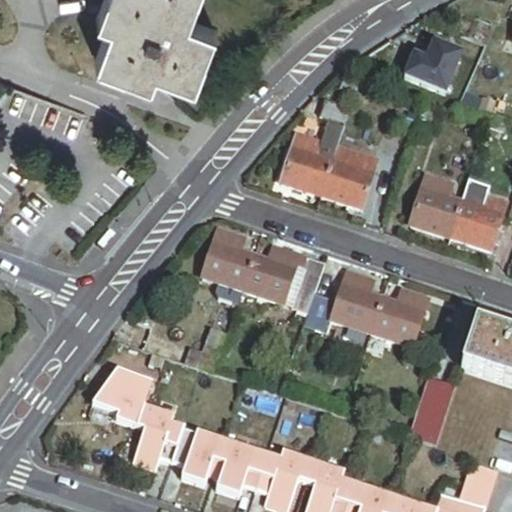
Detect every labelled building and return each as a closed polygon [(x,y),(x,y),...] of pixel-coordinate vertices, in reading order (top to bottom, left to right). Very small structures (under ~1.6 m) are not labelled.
[(105,0),(103,7),(97,21),(110,26),(95,65),(149,85),(153,74),(193,88),(212,35),(186,25),(195,0),(105,0)] [(349,103),(354,86),(344,82),(341,84),(336,100),(348,104),(349,103)] [(383,114),(388,103),(354,86),(349,103),(383,114)] [(328,168),(343,122),(319,114),(314,128),(323,132),(317,150),(313,163),(328,168)] [(418,117),(408,148),(423,153),(432,124),(418,117)] [(485,127),(459,118),(454,133),(481,142),(485,127)] [(506,134),(485,127),(481,142),(501,148),(506,134)] [(316,205),(328,168),(313,163),(317,150),(291,141),(275,192),(316,205)] [(342,173),(328,168),(316,205),(357,219),(373,169),(347,160),(342,173)] [(446,248),(458,212),(443,207),(447,193),(422,185),(406,235),(446,248)] [(511,232),(511,189),(510,189),(502,211),(497,228),(511,232)] [(471,216),(458,212),(446,248),(486,261),(497,228),(502,211),(476,203),(471,216)] [(236,294),(248,260),(235,255),(240,240),(213,231),(197,281),(218,288),(236,294)] [(263,264),(248,260),(236,294),(277,308),(293,259),(268,250),(263,264)] [(293,259),(277,308),(286,311),(303,262),(293,259)] [(309,297),(319,267),(303,262),(286,311),(303,316),(309,297)] [(303,316),(298,329),(320,337),(324,323),(365,337),(377,302),(363,297),(368,283),(342,274),(331,305),(309,297),(303,316)] [(214,299),(233,305),(236,294),(218,288),(214,299)] [(377,302),(365,337),(405,350),(421,301),(396,293),(391,307),(377,302)] [(511,341),(467,327),(453,371),(511,390),(511,341)] [(222,339),(211,335),(199,373),(209,377),(222,339)] [(152,387),(116,375),(93,411),(118,421),(116,427),(137,434),(143,413),(152,387)] [(432,449),(450,388),(423,380),(405,442),(432,449)] [(291,390),(278,385),(274,398),(287,403),(291,390)] [(145,436),(151,416),(143,413),(137,434),(145,436)] [(151,416),(145,436),(135,470),(157,477),(160,467),(186,475),(182,486),(206,493),(208,483),(220,487),(217,497),(240,504),(243,495),(268,502),(265,511),(290,511),(298,488),(314,493),(308,511),(471,511),(459,508),(443,504),(440,511),(418,511),(341,489),(344,479),(282,460),(281,466),(172,433),(175,423),(151,416)] [(485,511),(496,477),(470,470),(459,508),(471,511),(485,511)]
